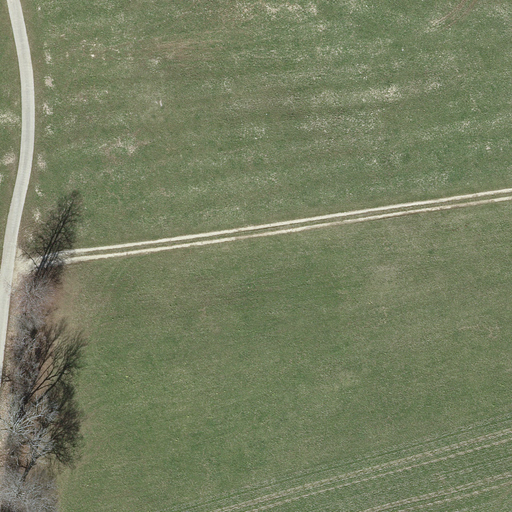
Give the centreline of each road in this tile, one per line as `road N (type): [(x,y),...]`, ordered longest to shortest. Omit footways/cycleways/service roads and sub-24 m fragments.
road 1 (track): [(15,270),(62,256),(511,192)]
road 2 (track): [(0,383),(24,202),(25,86),(12,0)]
